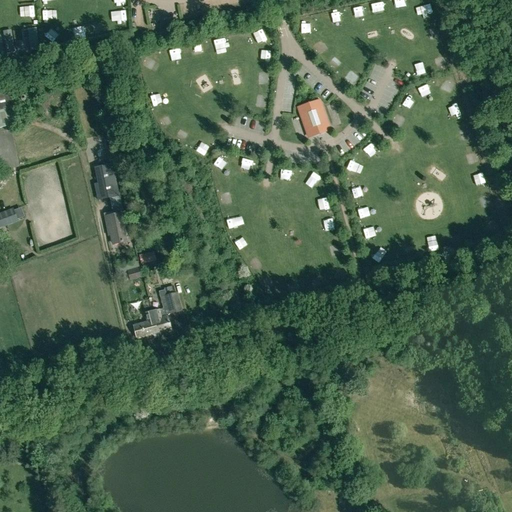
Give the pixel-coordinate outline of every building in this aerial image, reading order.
[(395,10),(404,10),(403,0),(399,0),(395,0),(395,10)] [(371,6),(373,16),(383,14),(380,3),(371,6)] [(421,10),(424,20),(433,17),(430,7),(421,10)] [(34,8),(23,9),(24,20),(35,19),(34,8)] [(353,9),(353,18),(361,17),(361,8),(353,9)] [(110,21),(125,21),(125,11),(110,12),(110,21)] [(157,11),(149,11),(149,24),(157,23),(157,11)] [(338,13),(329,13),(330,24),(339,23),(338,13)] [(304,32),(308,22),(303,20),(298,30),(304,32)] [(31,50),(39,50),(36,28),(28,29),(31,50)] [(248,35),(252,45),(266,39),(262,29),(248,35)] [(431,45),(441,40),(436,29),(426,33),(431,45)] [(3,31),(6,53),(14,52),(12,30),(3,31)] [(318,39),(310,46),(318,54),(326,47),(318,39)] [(192,54),(203,51),(200,42),(190,45),(192,54)] [(167,50),(170,61),(179,58),(176,48),(167,50)] [(256,48),(254,61),(267,63),(269,50),(256,48)] [(333,70),(340,66),(335,57),(327,61),(333,70)] [(435,61),(437,72),(445,71),(443,60),(435,61)] [(416,78),(425,76),(421,65),(412,68),(416,78)] [(342,76),(350,86),(357,80),(349,70),(342,76)] [(267,72),(258,72),(258,85),(267,85),(267,72)] [(446,81),(440,90),(451,96),(456,88),(446,81)] [(0,128),(19,124),(16,108),(10,83),(0,85),(0,128)] [(417,89),(422,102),(430,99),(426,86),(417,89)] [(152,107),(161,104),(158,93),(149,96),(152,107)] [(255,96),(256,106),(266,105),(265,95),(255,96)] [(407,111),(414,102),(406,97),(400,106),(407,111)] [(298,108),(308,138),(330,130),(320,100),(298,108)] [(453,110),(454,122),(464,120),(462,109),(453,110)] [(398,130),(404,122),(395,115),(389,123),(398,130)] [(466,147),(473,144),(468,132),(461,135),(466,147)] [(183,134),(175,135),(176,142),(184,141),(183,134)] [(194,152),(202,156),(207,146),(198,142),(194,152)] [(362,152),(370,161),(376,156),(369,146),(362,152)] [(467,159),(471,171),(480,167),(475,155),(467,159)] [(212,166),(221,171),(226,162),(217,157),(212,166)] [(240,169),(251,170),(252,160),(241,159),(240,169)] [(344,172),(358,178),(362,170),(349,163),(344,172)] [(119,196),(111,164),(90,169),(98,202),(119,196)] [(279,171),(279,181),(289,181),(289,171),(279,171)] [(313,173),(305,185),(312,190),(320,178),(313,173)] [(482,177),(473,181),(478,192),(487,188),(482,177)] [(354,203),(363,200),(360,190),(351,193),(354,203)] [(228,194),(217,197),(220,208),(231,204),(228,194)] [(0,228),(17,221),(13,208),(0,213),(0,228)] [(145,226),(144,218),(141,218),(139,210),(135,210),(137,219),(133,220),(135,228),(145,226)] [(366,210),(357,213),(361,225),(370,222),(366,210)] [(107,237),(111,236),(113,244),(127,241),(121,214),(104,218),(107,237)] [(228,232),(238,229),(234,218),(224,221),(228,232)] [(324,223),(326,235),(335,233),(332,221),(324,223)] [(241,238),(233,244),(240,254),(248,248),(241,238)] [(141,264),(156,260),(154,252),(139,255),(141,264)] [(142,279),(139,268),(137,261),(114,267),(117,280),(123,278),(123,276),(128,275),(130,282),(142,279)] [(175,288),(164,290),(171,314),(181,311),(175,288)] [(161,318),(159,310),(152,312),(158,334),(169,331),(170,331),(166,317),(161,318)] [(144,314),(147,322),(142,324),(142,323),(141,324),(145,338),(146,338),(146,337),(158,334),(152,312),(144,314)]
